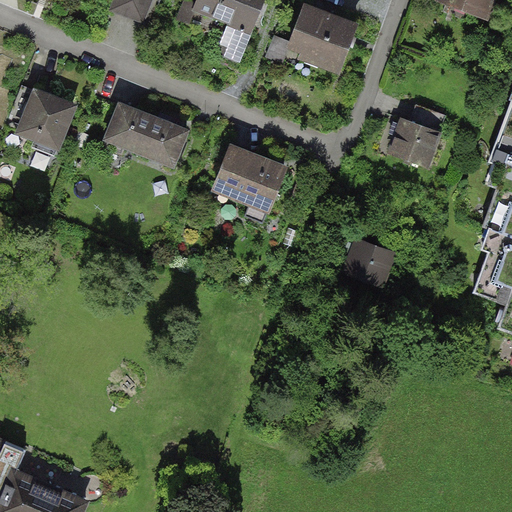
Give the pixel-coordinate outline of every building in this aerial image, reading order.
[(118,0),(115,9),(143,20),(150,0),(118,0)] [(186,0),(198,4),(196,8),(232,23),(221,51),(241,58),(259,12),(268,16),(272,5),(264,2),(265,0),(186,0)] [(493,0),(439,0),(488,17),(493,0)] [(340,71),(356,27),(305,8),(292,44),(291,46),(322,57),(322,64),(340,71)] [(284,65),(291,46),(292,44),(276,38),(269,59),(284,65)] [(511,83),(483,160),(490,163),(482,185),(511,195),(511,83)] [(75,107),(23,87),(12,114),(25,120),(20,132),(59,147),(75,107)] [(187,132),(122,105),(105,146),(122,153),(125,146),(174,165),(187,132)] [(411,122),(403,119),(391,152),(428,166),(446,116),(417,106),(411,122)] [(288,164),(230,142),(209,199),(268,220),(288,164)] [(511,339),(511,197),(491,190),(479,221),(484,223),(475,251),(482,254),(468,292),(499,303),(490,331),(511,339)] [(16,224),(0,215),(0,244),(5,246),(16,224)] [(398,248),(360,234),(344,277),(382,291),(398,248)] [(18,472),(27,450),(0,438),(0,511),(82,511),(87,502),(18,472)]
